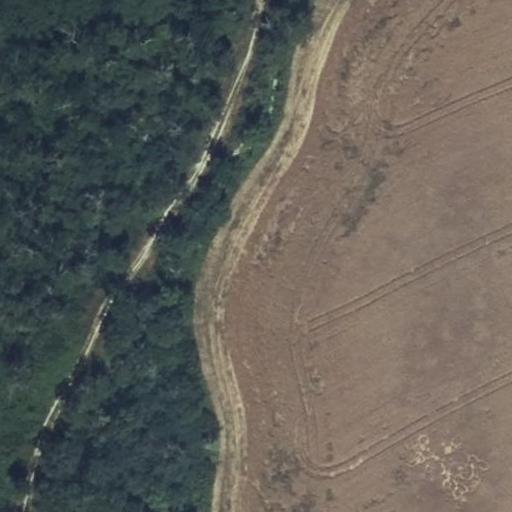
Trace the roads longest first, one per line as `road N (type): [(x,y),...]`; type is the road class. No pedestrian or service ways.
road 1 (track): [(28,511),(31,477),(66,390),(234,106),(263,0)]
road 2 (track): [(229,511),(214,303),(223,262),(304,97),(341,0)]
